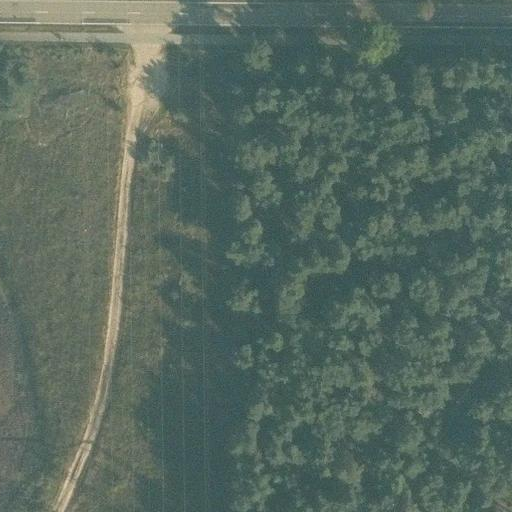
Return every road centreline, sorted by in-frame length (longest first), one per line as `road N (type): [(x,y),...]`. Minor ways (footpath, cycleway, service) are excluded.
road 1 (secondary): [(511,22),(0,15)]
road 2 (track): [(49,511),(107,357),(142,36)]
